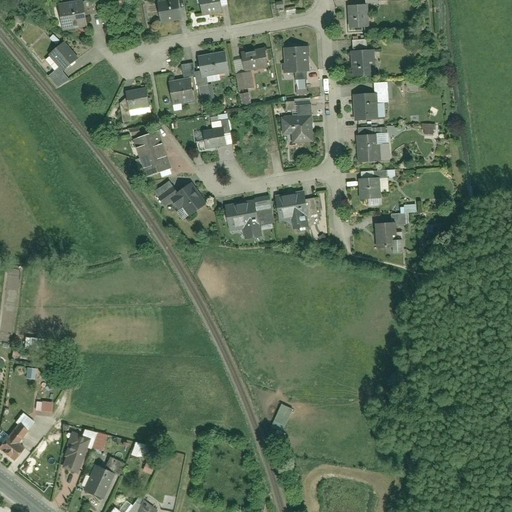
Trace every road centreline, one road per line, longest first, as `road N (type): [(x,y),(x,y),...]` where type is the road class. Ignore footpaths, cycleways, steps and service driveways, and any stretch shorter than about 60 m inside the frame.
road 1 (track): [(409,511),(411,282)]
road 2 (residential): [(324,17),(136,58)]
road 3 (residential): [(324,17),(333,170)]
